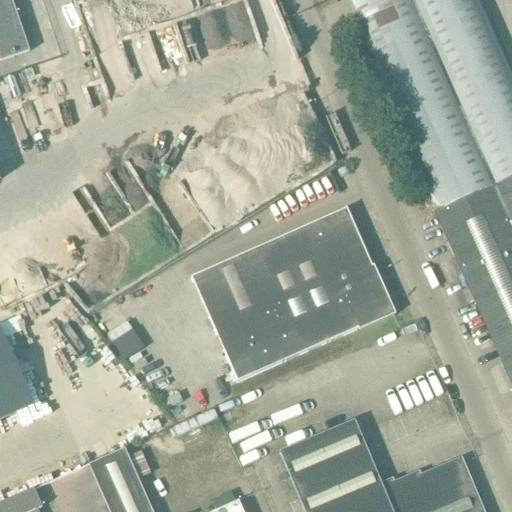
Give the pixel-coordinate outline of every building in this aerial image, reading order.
[(0,0),(0,62),(29,52),(11,0),(0,0)] [(511,71),(480,0),(418,0),(412,3),(494,189),(511,181),(511,71)] [(412,3),(353,29),(436,215),(494,189),(412,3)] [(511,181),(494,189),(436,215),(511,387),(511,181)] [(392,315),(346,210),(190,279),(236,383),(392,315)] [(122,359),(143,348),(129,323),(108,334),(122,359)] [(0,419),(32,405),(0,332),(0,419)] [(381,485),(354,422),(280,454),(299,500),(290,503),(293,511),(478,511),(459,466),(397,492),(392,480),(381,485)] [(42,509),(34,490),(0,505),(0,511),(38,511),(42,509)] [(242,511),(238,503),(217,511),(242,511)]
